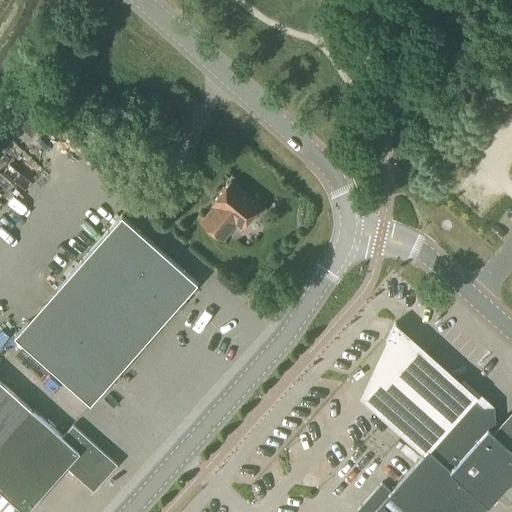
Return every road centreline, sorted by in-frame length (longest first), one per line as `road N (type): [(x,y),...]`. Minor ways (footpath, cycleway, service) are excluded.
road 1 (residential): [(135,511),(302,316),(346,233)]
road 2 (tertiary): [(346,233),(347,206),(326,168),(137,0)]
road 3 (tertiary): [(511,335),(427,258),(346,233)]
